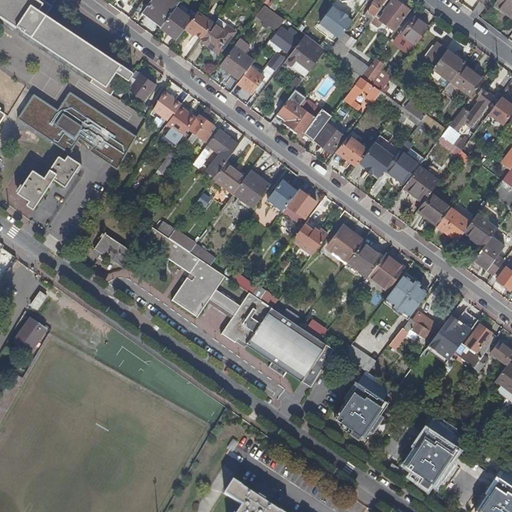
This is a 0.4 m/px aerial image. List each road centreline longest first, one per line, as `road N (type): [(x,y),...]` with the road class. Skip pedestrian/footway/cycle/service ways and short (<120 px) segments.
road 1 (residential): [(511,321),(81,0)]
road 2 (residential): [(0,223),(408,511)]
